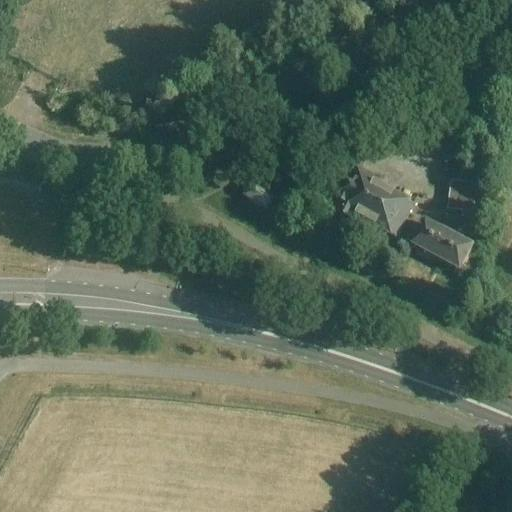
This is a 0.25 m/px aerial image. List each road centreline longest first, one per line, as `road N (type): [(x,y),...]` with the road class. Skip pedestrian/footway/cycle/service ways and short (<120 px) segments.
road 1 (unclassified): [(0,131),(64,155),(140,145),(275,89),(451,0)]
road 2 (secondary): [(511,419),(259,332)]
road 3 (secondary): [(259,332),(220,315),(100,291),(0,286)]
road 4 (secondary): [(0,312),(259,332)]
